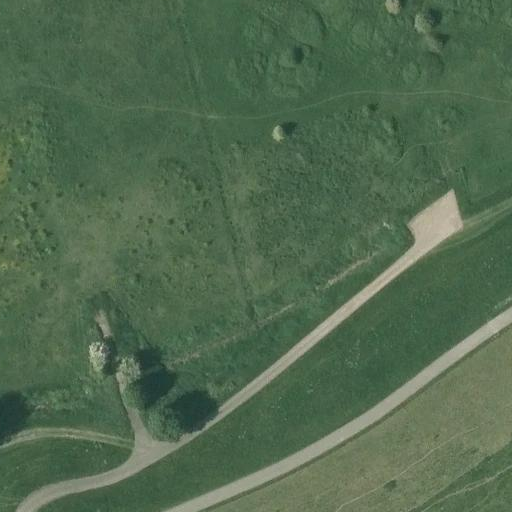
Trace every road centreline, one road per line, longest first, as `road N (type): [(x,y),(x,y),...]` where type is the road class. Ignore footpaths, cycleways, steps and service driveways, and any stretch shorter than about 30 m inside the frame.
road 1 (unclassified): [(23,511),(37,498),(125,472),(205,425),(441,232)]
road 2 (unclassified): [(179,511),(322,447),(511,315)]
